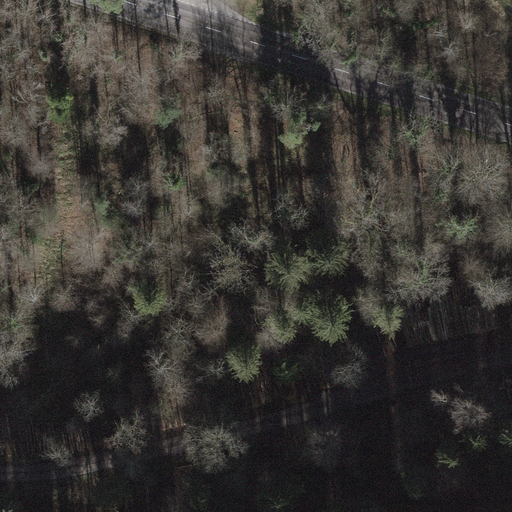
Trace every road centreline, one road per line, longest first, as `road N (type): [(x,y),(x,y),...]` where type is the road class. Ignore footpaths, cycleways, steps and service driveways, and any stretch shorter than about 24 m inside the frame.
road 1 (track): [(0,495),(511,361)]
road 2 (tertiary): [(511,123),(117,0)]
